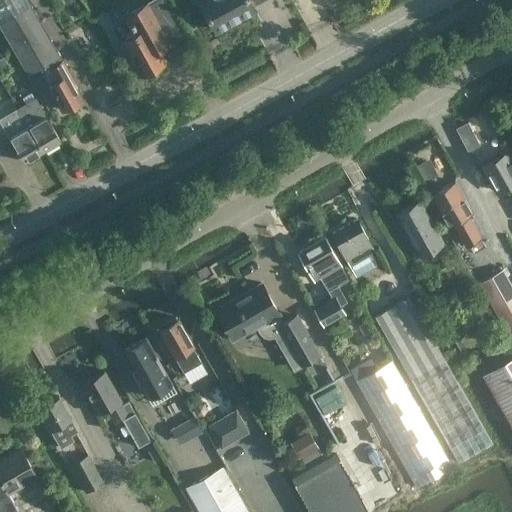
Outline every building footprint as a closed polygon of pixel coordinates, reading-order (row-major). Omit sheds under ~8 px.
[(0,0),(0,28),(28,76),(40,69),(61,58),(26,0),(0,0)] [(157,45),(182,32),(164,0),(153,0),(126,15),(136,33),(122,40),(142,76),(166,62),(157,45)] [(249,0),(199,0),(215,29),(254,8),(249,0)] [(0,78),(12,72),(4,57),(0,58),(0,78)] [(40,69),(64,112),(83,101),(74,84),(75,83),(61,58),(40,69)] [(16,108),(42,152),(60,141),(35,98),(16,108)] [(24,163),(42,152),(16,108),(0,117),(0,122),(7,134),(0,138),(0,140),(8,154),(17,150),(24,163)] [(468,122),(456,128),(467,151),(479,144),(468,122)] [(497,192),(507,187),(511,195),(511,165),(504,153),(482,166),(497,192)] [(431,195),(449,226),(452,224),(465,247),(481,238),(468,215),(471,213),(454,181),(431,195)] [(396,213),(420,257),(442,245),(418,200),(396,213)] [(355,276),(380,262),(357,218),(331,233),(352,270),(355,276)] [(315,281),(320,278),(341,266),(325,236),(298,252),(315,281)] [(455,286),(463,281),(459,275),(457,276),(450,263),(438,270),(446,283),(451,280),(455,286)] [(510,336),(511,334),(511,285),(502,268),(479,282),(510,336)] [(258,325),(261,331),(264,335),(269,336),(273,335),(277,332),(281,330),(294,352),(287,355),(294,368),(319,354),(296,315),(283,323),(278,314),(279,313),(261,283),(216,308),(232,335),(233,334),(245,326),(248,331),(258,325)] [(374,316),(415,388),(457,461),(492,442),(408,297),(374,316)] [(337,298),(316,310),(325,324),(345,312),(337,298)] [(175,359),(175,358),(183,372),(201,363),(192,349),(194,348),(179,319),(177,320),(176,317),(162,324),(164,327),(158,330),(175,359)] [(171,383),(148,342),(124,356),(147,396),(171,383)] [(511,428),(511,356),(481,374),(511,428)] [(451,466),(450,465),(391,360),(355,381),(415,486),(451,466)] [(99,415),(107,410),(116,424),(128,416),(120,402),(121,401),(103,370),(80,383),(99,415)] [(37,408),(61,449),(74,441),(71,435),(78,431),(71,420),(72,419),(59,396),(37,408)] [(248,431),(236,410),(208,425),(221,447),(248,431)] [(170,429),(181,444),(203,431),(195,415),(170,429)] [(309,430),(290,441),(301,459),(320,448),(309,430)] [(0,460),(0,499),(38,479),(20,449),(0,460)] [(369,511),(336,453),(292,478),(310,511),(369,511)] [(70,464),(85,492),(104,482),(88,454),(70,464)] [(185,487),(199,511),(245,511),(221,468),(185,487)]
